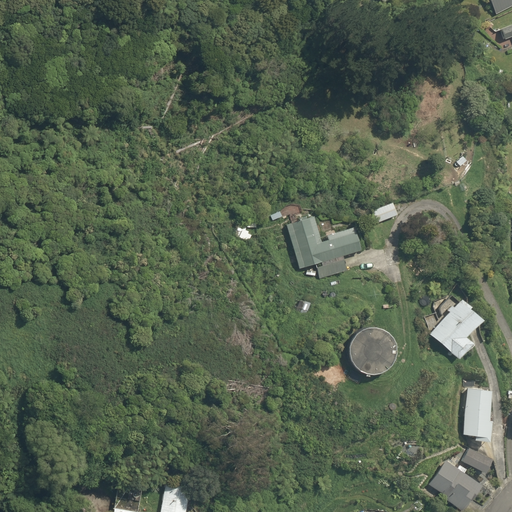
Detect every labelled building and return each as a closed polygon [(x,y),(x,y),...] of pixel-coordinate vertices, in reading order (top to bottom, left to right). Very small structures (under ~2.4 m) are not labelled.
[(511,0),(487,0),(494,14),(511,5),(511,0)] [(511,36),(511,25),(501,29),(505,40),(511,36)] [(459,168),(466,161),(462,156),(454,163),(459,168)] [(441,193),(406,201),(414,233),(448,225),(441,193)] [(372,211),(378,223),(397,215),(391,203),(372,211)] [(284,224),(297,268),(319,262),(320,266),(315,267),(318,278),(345,270),(341,255),(359,250),(352,227),(325,235),(326,239),(320,241),(312,216),(305,218),(304,216),(297,219),(297,221),(284,224)] [(263,222),(266,227),(272,222),(269,217),(263,222)] [(255,228),(255,222),(240,221),(239,226),(237,225),(234,236),(248,242),(250,235),(245,234),(246,232),(244,231),(245,227),(255,228)] [(429,335),(457,359),(471,343),(464,337),(478,320),(466,310),(468,307),(459,300),(452,308),(451,306),(447,311),(448,312),(429,335)] [(369,324),(367,324),(363,325),(359,326),(355,327),(351,330),(348,333),(345,336),(343,340),(342,345),(342,349),(342,353),(343,357),(345,361),(347,365),(350,368),(354,371),(358,373),(362,374),(366,374),(371,374),(375,373),(379,371),(383,369),(386,366),(388,362),(390,358),(391,354),(392,350),(391,345),(390,341),(389,337),(386,333),(383,330),(380,328),(376,326),(371,325),(369,324)] [(474,440),(487,442),(490,422),(487,421),(491,392),(467,389),(461,434),(474,436),(474,440)] [(71,407),(81,410),(85,398),(75,394),(71,407)] [(489,459),(467,448),(461,461),(482,472),(489,459)] [(444,460),(427,484),(443,495),(441,499),(457,510),(458,509),(462,511),(479,486),(461,474),(464,470),(457,465),(455,468),(444,460)] [(74,472),(87,474),(88,466),(75,464),(74,472)] [(185,511),(190,486),(167,481),(160,511),(137,511),(142,490),(130,488),(126,483),(119,482),(113,511),(185,511)]
